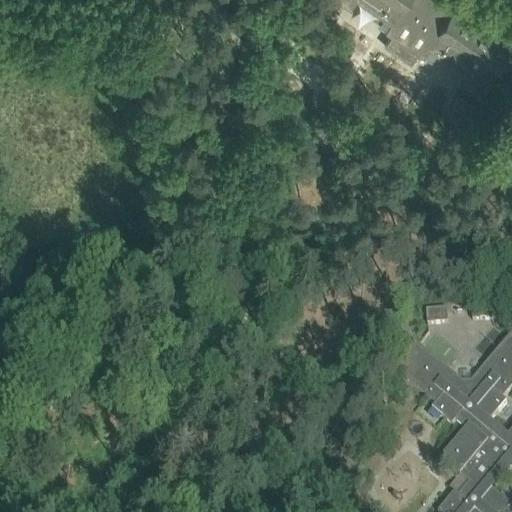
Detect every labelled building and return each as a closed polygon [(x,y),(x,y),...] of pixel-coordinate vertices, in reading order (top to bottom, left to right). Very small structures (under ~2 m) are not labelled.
[(342,0),(350,6),(354,0),(359,0),(392,22),(386,31),(391,34),(384,45),(397,54),(405,43),(433,0),(342,0)] [(433,0),(405,43),(397,54),(410,62),(417,52),(423,55),(428,48),(461,70),(455,80),(477,95),(500,60),(507,65),(511,56),(511,46),(499,38),(496,42),(453,13),(455,10),(440,0),(433,0)] [(315,14),(331,25),(339,13),(322,2),(315,14)] [(449,105),(466,116),(474,103),(457,92),(449,105)] [(492,305),(471,308),(472,322),(494,320),(492,305)] [(446,310),(425,312),(427,327),(448,325),(446,310)] [(461,382),(431,357),(416,344),(407,355),(409,356),(404,361),(402,360),(393,370),(436,406),(433,410),(453,427),(456,423),(466,431),(438,465),(453,478),(457,474),(469,484),(457,498),(454,495),(439,511),(508,511),(507,511),(510,507),(492,492),(511,467),(511,433),(509,438),(490,422),(506,403),(501,399),(511,386),(511,336),(511,335),(472,381),(461,382)]
